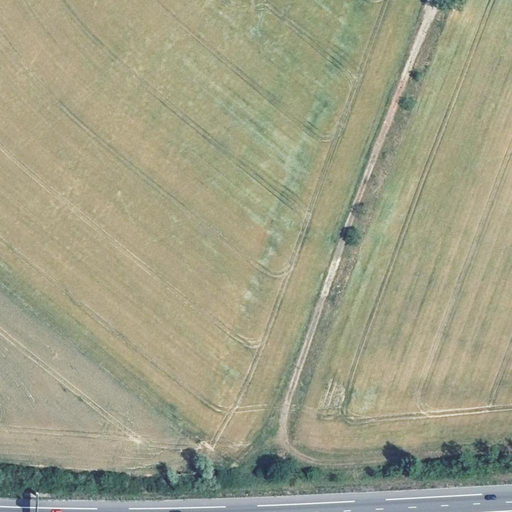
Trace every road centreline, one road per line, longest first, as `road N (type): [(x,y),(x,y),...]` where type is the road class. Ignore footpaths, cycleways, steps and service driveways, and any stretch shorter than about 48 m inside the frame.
road 1 (track): [(511,448),(325,463),(281,440),(312,329),(416,49)]
road 2 (motorway): [(511,504),(369,511)]
